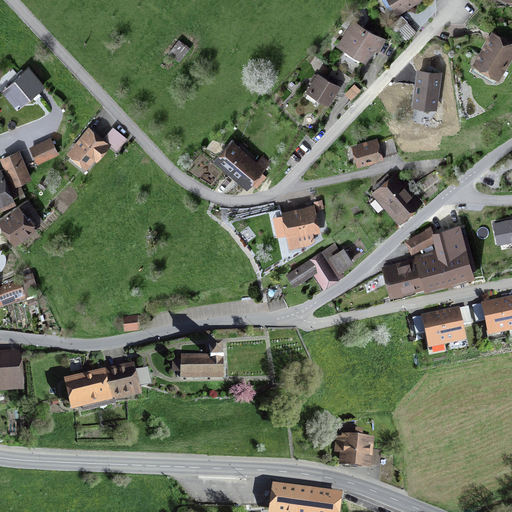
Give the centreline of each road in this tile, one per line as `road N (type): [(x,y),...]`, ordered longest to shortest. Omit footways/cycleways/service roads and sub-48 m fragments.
road 1 (residential): [(3,0),(182,184),(226,203),(276,191),(456,0)]
road 2 (secondary): [(426,511),(294,471),(0,457)]
road 3 (unclassified): [(293,315),(66,343),(0,337)]
road 4 (residential): [(293,315),(309,325),(511,282)]
road 5 (unclassified): [(448,189),(293,315)]
